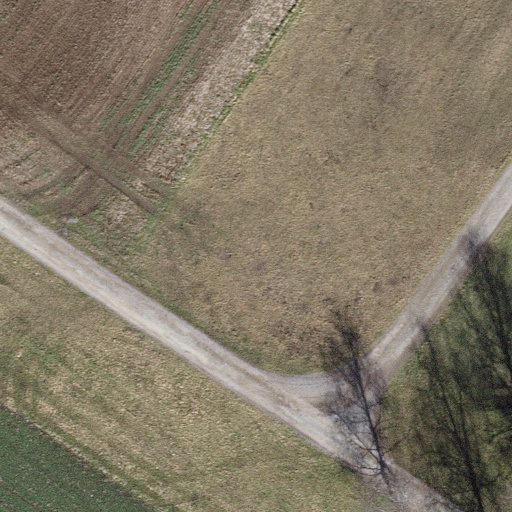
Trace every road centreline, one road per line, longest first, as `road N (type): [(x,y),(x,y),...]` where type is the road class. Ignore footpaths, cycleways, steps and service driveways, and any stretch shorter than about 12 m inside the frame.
road 1 (track): [(0,215),(435,511)]
road 2 (track): [(346,450),(511,201)]
